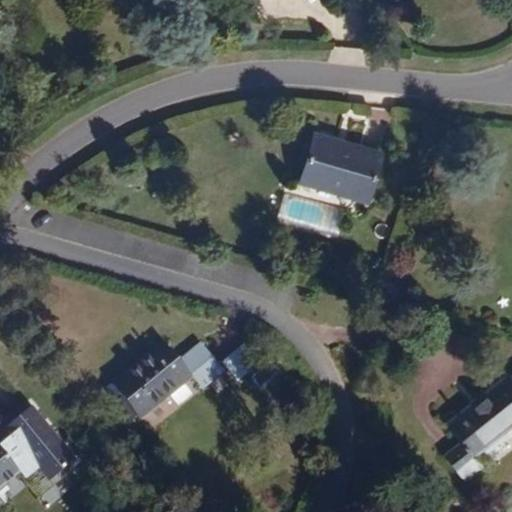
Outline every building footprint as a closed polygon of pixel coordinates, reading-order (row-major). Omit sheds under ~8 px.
[(363,204),(378,154),(313,136),(299,185),(363,204)] [(202,392),(224,374),(202,346),(180,363),(164,343),(110,386),(137,421),(192,379),(202,392)] [(224,363),(240,382),(261,364),(244,345),(224,363)] [(473,458),(511,426),(511,383),(506,377),(448,425),(463,446),(445,461),(463,483),(482,468),(473,458)] [(75,461),(32,408),(5,429),(0,425),(0,489),(19,474),(26,482),(38,472),(47,483),(75,461)]
